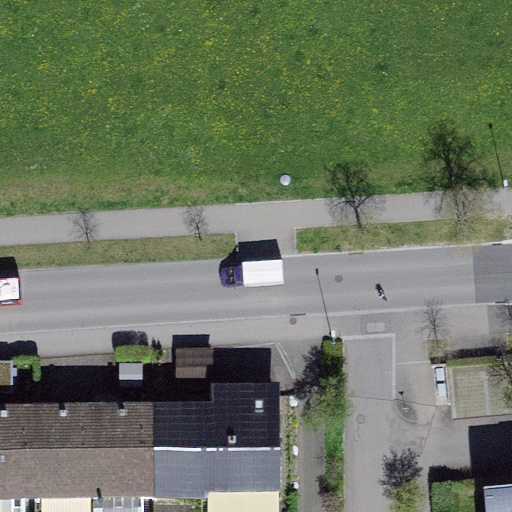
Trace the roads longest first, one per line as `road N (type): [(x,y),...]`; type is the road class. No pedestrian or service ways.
road 1 (tertiary): [(363,279),(0,302)]
road 2 (residential): [(363,279),(366,511)]
road 3 (tertiary): [(511,270),(363,279)]
